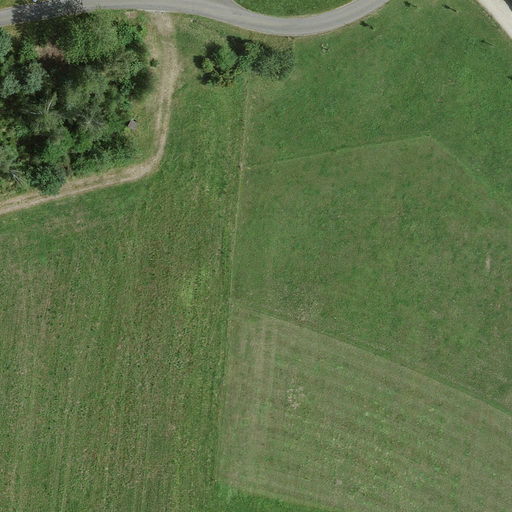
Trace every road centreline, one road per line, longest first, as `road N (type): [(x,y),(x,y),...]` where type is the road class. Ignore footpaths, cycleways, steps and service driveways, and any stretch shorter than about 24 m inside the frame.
road 1 (track): [(0,206),(149,163),(175,3)]
road 2 (track): [(209,8),(293,27),(372,0)]
